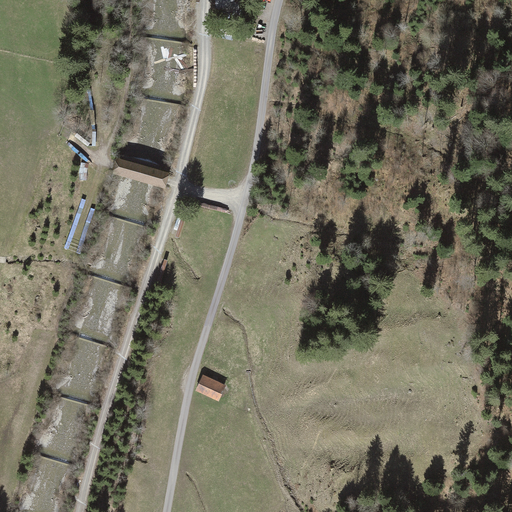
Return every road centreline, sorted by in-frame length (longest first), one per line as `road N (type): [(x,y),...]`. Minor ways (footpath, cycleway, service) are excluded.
road 1 (track): [(179,187),(79,511)]
road 2 (track): [(209,0),(179,187)]
